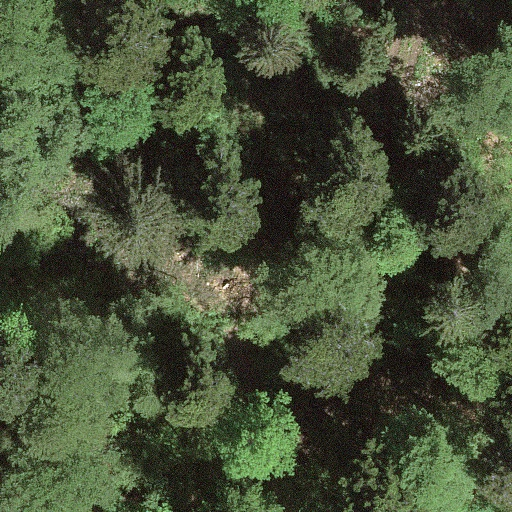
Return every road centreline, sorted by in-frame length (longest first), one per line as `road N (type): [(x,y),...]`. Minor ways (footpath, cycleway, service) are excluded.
road 1 (track): [(418,0),(354,293),(290,511)]
road 2 (track): [(0,55),(125,0)]
